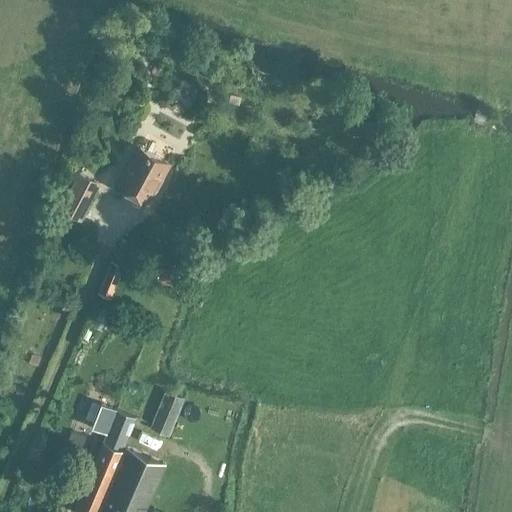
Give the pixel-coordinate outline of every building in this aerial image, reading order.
[(160,175),(168,162),(140,147),(119,186),(146,201),(154,187),(157,189),(164,177),(160,175)] [(77,220),(95,182),(74,171),(55,209),(77,220)] [(77,372),(88,349),(78,344),(68,367),(77,372)] [(169,435),(184,398),(166,390),(151,427),(169,435)] [(108,428),(118,406),(97,397),(88,419),(108,428)] [(82,511),(99,511),(125,451),(122,450),(136,417),(118,409),(75,509),(82,511)] [(80,444),(83,434),(72,429),(68,439),(80,444)] [(144,511),(165,463),(127,447),(125,451),(99,511),(144,511)]
